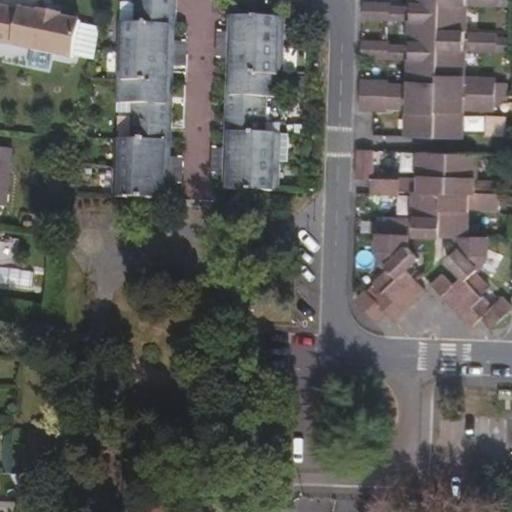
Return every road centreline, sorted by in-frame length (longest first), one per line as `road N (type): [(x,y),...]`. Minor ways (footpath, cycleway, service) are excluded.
road 1 (residential): [(335,0),(343,25),(332,310),(354,353),(511,360)]
road 2 (track): [(66,511),(55,463),(58,421),(95,309),(126,263),(190,234),(197,197)]
